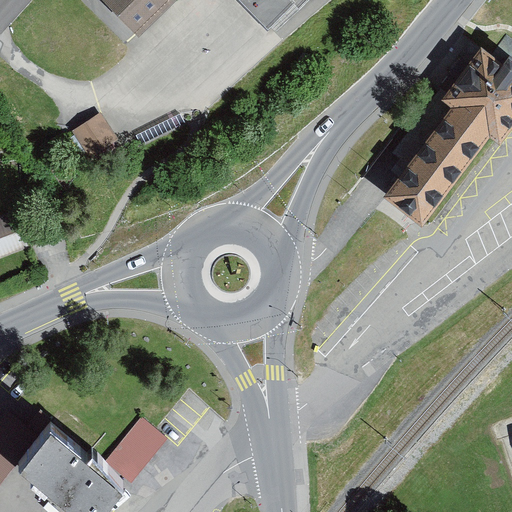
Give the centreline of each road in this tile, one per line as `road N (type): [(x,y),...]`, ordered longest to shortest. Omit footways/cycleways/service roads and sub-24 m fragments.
road 1 (secondary): [(330,130),(454,0)]
road 2 (tertiary): [(272,455),(276,301)]
road 3 (tertiary): [(218,323),(272,455)]
road 4 (secondary): [(330,130),(224,217)]
road 5 (secondary): [(282,252),(330,130)]
road 6 (secondary): [(188,238),(72,298)]
